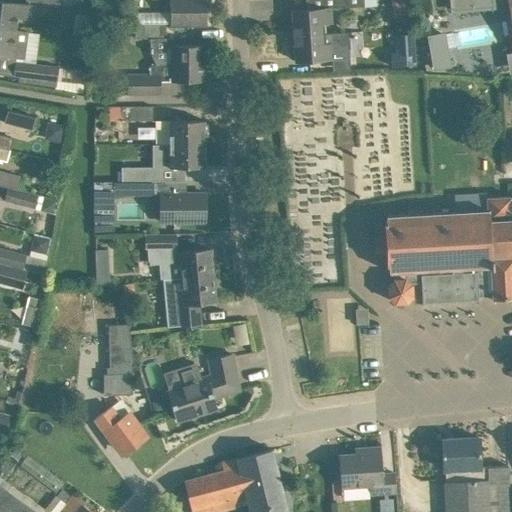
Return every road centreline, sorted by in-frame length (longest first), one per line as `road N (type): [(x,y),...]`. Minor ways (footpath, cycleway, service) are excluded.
road 1 (residential): [(241,0),(243,203),(289,423)]
road 2 (tertiary): [(289,423),(214,443),(135,511)]
